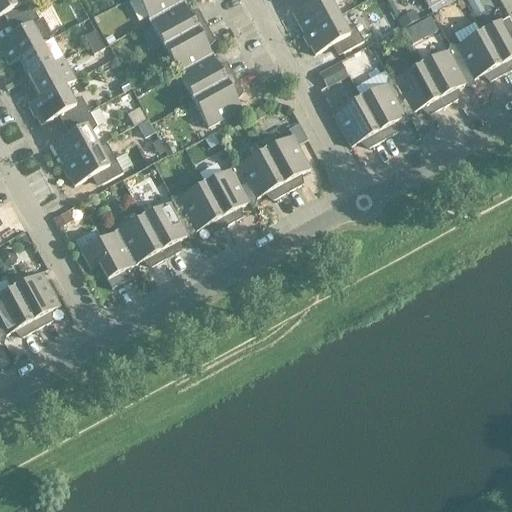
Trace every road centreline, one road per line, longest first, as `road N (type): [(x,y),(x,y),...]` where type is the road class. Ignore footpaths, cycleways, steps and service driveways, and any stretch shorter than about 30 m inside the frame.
road 1 (residential): [(360,213),(99,346)]
road 2 (residential): [(360,213),(248,0)]
road 3 (residential): [(99,346),(0,156)]
road 4 (residential): [(511,126),(360,213)]
